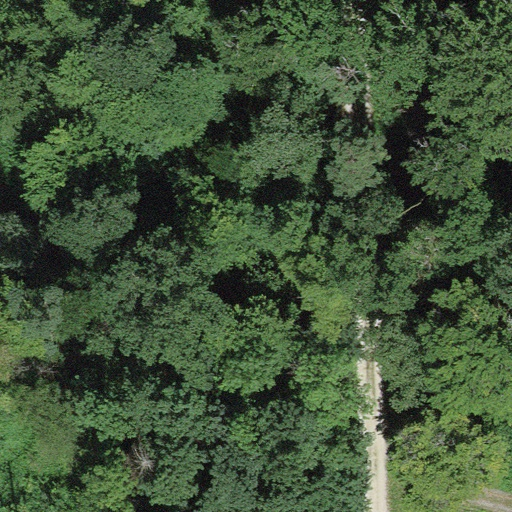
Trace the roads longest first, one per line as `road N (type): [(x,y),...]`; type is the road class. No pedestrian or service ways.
road 1 (track): [(357,0),(372,511)]
road 2 (track): [(511,501),(371,479)]
